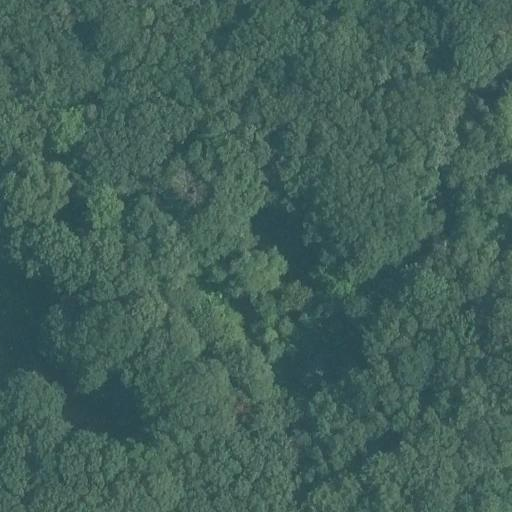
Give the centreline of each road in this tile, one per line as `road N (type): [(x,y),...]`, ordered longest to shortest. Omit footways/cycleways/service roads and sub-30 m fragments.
road 1 (track): [(1,0),(70,97),(100,174),(100,268),(126,255),(168,212),(247,111),(281,0)]
road 2 (track): [(134,511),(249,385),(313,343),(511,130)]
